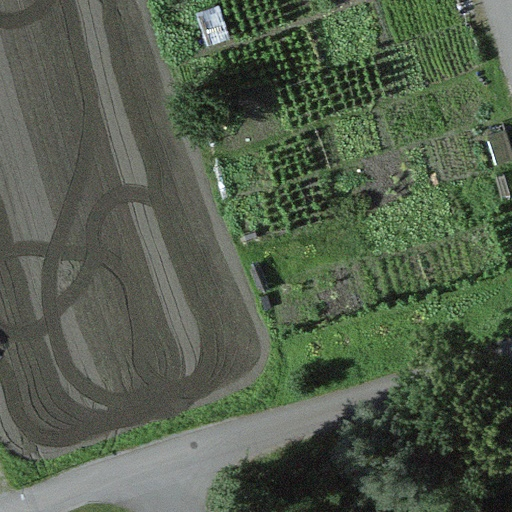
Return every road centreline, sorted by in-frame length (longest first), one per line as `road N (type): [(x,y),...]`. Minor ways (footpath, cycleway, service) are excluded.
road 1 (residential): [(162,462),(511,353)]
road 2 (residential): [(34,511),(162,462)]
